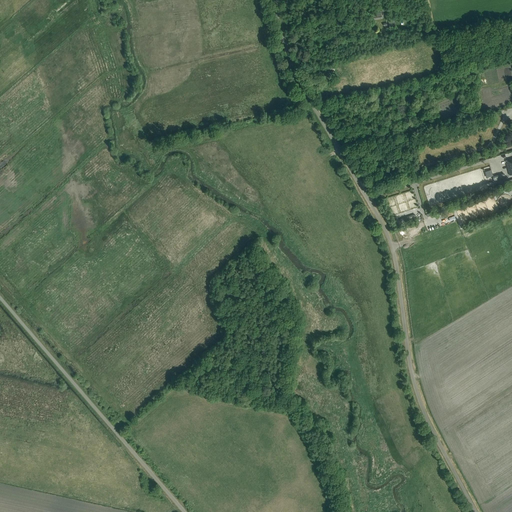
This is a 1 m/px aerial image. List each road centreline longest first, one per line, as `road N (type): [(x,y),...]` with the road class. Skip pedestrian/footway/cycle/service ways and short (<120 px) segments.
road 1 (unclassified): [(475,511),(414,387),(391,246),(299,81),(273,0)]
road 2 (unclassified): [(184,511),(0,297)]
road 3 (track): [(333,141),(511,79)]
road 4 (track): [(359,183),(489,145),(506,115)]
